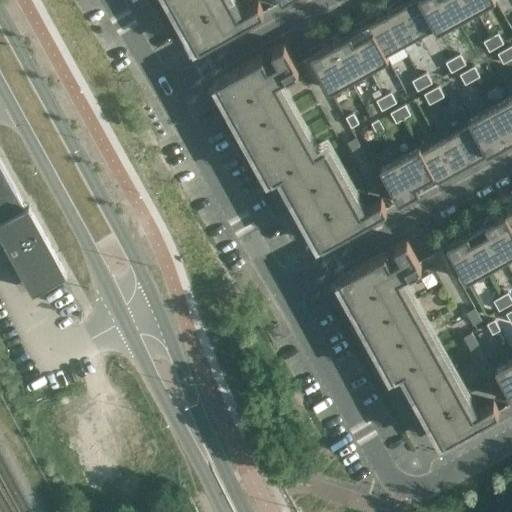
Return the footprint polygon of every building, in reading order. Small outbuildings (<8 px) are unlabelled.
[(174,0),(200,46),(244,22),(232,0),(174,0)] [(417,36),(434,27),(419,0),(412,0),(401,6),(417,36)] [(419,0),(434,27),(437,31),(455,21),(444,0),(419,0)] [(444,0),(455,21),(474,10),(468,0),(444,0)] [(468,0),(474,10),(492,0),(468,0)] [(264,11),(258,1),(244,9),(249,19),(264,11)] [(401,46),(417,36),(401,6),(384,16),(401,46)] [(384,55),(401,46),(384,16),(367,25),(384,55)] [(367,69),(386,59),(384,55),(367,25),(348,35),(367,69)] [(498,33),(491,37),(496,47),(504,43),(498,33)] [(348,80),(367,69),(348,35),(329,46),(348,80)] [(491,37),(484,41),(489,51),(496,47),(491,37)] [(299,69),(296,64),(284,43),(272,50),(279,62),(269,67),(263,55),(218,80),(272,178),(283,172),(323,243),(367,219),(326,145),(315,150),(276,80),(286,75),(286,76),(299,69)] [(329,90),(348,80),(329,46),(311,56),(329,90)] [(505,49),(498,53),(503,63),(511,59),(505,49)] [(460,54),(453,58),(458,68),(466,64),(460,54)] [(453,58),(446,62),(451,72),(458,68),(453,58)] [(474,66),(467,70),(473,80),(480,76),(474,66)] [(467,70),(460,74),(465,84),(473,80),(467,70)] [(427,72),(420,76),(425,86),(432,82),(427,72)] [(420,76),(412,80),(418,90),(425,86),(420,76)] [(439,86),(431,90),(437,100),(444,96),(439,86)] [(431,90),(424,94),(430,104),(437,100),(431,90)] [(391,92),(384,96),(389,106),(396,102),(391,92)] [(384,96),(377,100),(382,110),(389,106),(384,96)] [(505,142),(511,138),(511,109),(505,97),(486,108),(505,142)] [(405,104),(398,108),(403,118),(411,114),(405,104)] [(398,108),(391,112),(396,122),(403,118),(398,108)] [(487,153),(505,142),(486,108),(468,118),(470,122),(487,153)] [(353,113),(346,117),(351,127),(359,123),(353,113)] [(379,119),(371,123),(377,133),(384,129),(379,119)] [(470,162),(487,153),(470,122),(453,132),(470,162)] [(453,171),(470,162),(453,132),(436,141),(453,171)] [(382,184),(356,137),(348,141),(374,189),(382,184)] [(436,180),(453,171),(436,141),(419,150),(436,180)] [(417,191),(436,180),(419,150),(417,146),(398,157),(417,191)] [(398,201),(417,191),(398,157),(379,167),(398,201)] [(68,272),(30,203),(28,204),(25,205),(0,160),(0,229),(34,290),(65,273),(68,272)] [(387,208),(381,198),(366,207),(372,216),(387,208)] [(511,229),(511,209),(503,214),(511,229)] [(485,225),(504,259),(511,254),(511,229),(503,214),(496,218),(494,214),(482,220),(485,225)] [(485,269),(504,259),(485,225),(466,235),(485,269)] [(466,280),(485,269),(466,235),(447,246),(466,280)] [(421,265),(419,261),(407,240),(395,246),(401,258),(392,263),(385,251),(341,276),(395,374),(406,369),(445,440),(479,421),(399,277),(409,271),(409,272),(421,265)] [(511,299),(508,292),(501,296),(506,306),(511,302),(511,299)] [(501,296),(493,300),(499,310),(506,306),(501,296)] [(475,308),(467,312),(474,324),(481,320),(475,308)] [(494,319),(487,323),(493,334),(500,329),(494,319)] [(472,332),(464,336),(497,395),(504,391),(472,332)] [(511,397),(511,358),(495,367),(511,397)] [(494,401),(479,409),(484,418),(499,410),(494,401)]
